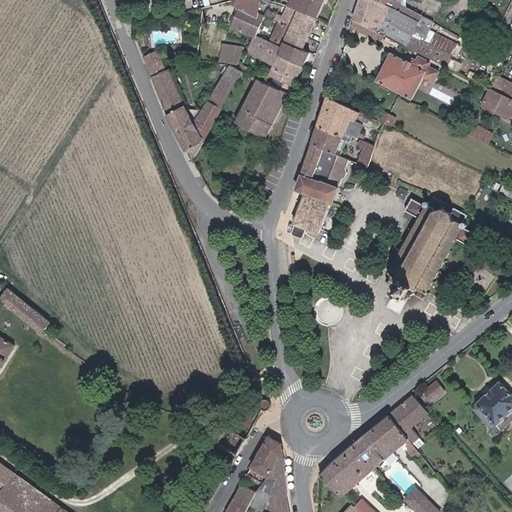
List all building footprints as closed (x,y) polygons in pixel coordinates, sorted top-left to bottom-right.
[(260,0),(235,0),(235,1),(236,4),(242,7),(258,15),(260,0)] [(286,28),(278,45),(286,49),(282,56),(303,67),(309,56),(302,52),(327,0),(291,0),(290,2),(285,14),(295,19),(290,29),(286,28)] [(361,0),(354,20),(385,35),(397,41),(444,64),(446,65),(452,55),(451,54),(458,42),(430,28),(434,20),(395,0),(361,0)] [(254,39),(256,35),(264,19),(264,17),(258,15),(242,7),(232,28),(254,39)] [(381,41),(385,35),(354,20),(352,27),(381,41)] [(254,39),(240,68),(244,70),(258,78),(262,70),(260,69),(256,66),(261,55),(268,41),(256,35),(254,39)] [(292,86),(303,67),(282,56),(286,49),(278,45),(272,43),(268,41),(261,55),(266,57),(276,62),(270,74),(292,86)] [(240,53),(241,46),(224,44),(223,51),(240,53)] [(239,63),(240,53),(223,51),(222,60),(239,63)] [(411,62),(392,53),(379,81),(412,97),(424,75),(435,81),(442,68),(419,56),(417,60),(413,58),(411,62)] [(167,69),(162,58),(147,64),(152,75),(167,69)] [(231,63),(194,123),(189,111),(169,68),(167,69),(152,75),(165,107),(187,149),(192,161),(204,141),(217,118),(244,70),(240,68),(231,63)] [(511,78),(503,74),(497,86),(511,93),(511,78)] [(289,93),(260,79),(237,125),(253,135),(263,141),(282,106),(289,93)] [(511,114),(511,98),(491,88),(483,105),(510,118),(511,114)] [(344,136),(346,133),(351,119),(357,121),(360,112),(328,96),(319,124),(344,136)] [(391,112),(387,110),(381,122),(385,124),(391,112)] [(397,116),(391,112),(385,124),(392,127),(397,116)] [(352,135),(346,133),(344,136),(319,124),(312,144),(337,155),(343,139),(349,142),(352,135)] [(497,133),(480,124),(476,132),(474,136),(491,144),(497,133)] [(366,142),(376,147),(382,133),(372,129),(366,142)] [(349,142),(343,139),(337,155),(343,157),(349,142)] [(368,168),(375,151),(376,147),(366,142),(363,141),(361,147),(364,148),(363,152),(365,154),(361,164),(365,166),(368,168)] [(337,155),(312,144),(301,175),(337,189),(338,186),(341,187),(346,176),(349,175),(351,171),(350,168),(353,161),(343,157),(337,155)] [(384,155),(375,151),(368,168),(383,174),(387,163),(382,161),(384,155)] [(337,189),(301,175),(296,190),(304,194),(293,224),(290,222),(287,228),(292,229),(292,232),(293,234),(295,235),(298,236),(301,237),(304,237),(307,230),(318,234),(321,228),(322,229),(334,201),(333,200),(337,189)] [(511,188),(503,184),(501,187),(504,189),(503,193),(511,197),(511,188)] [(408,190),(402,187),(398,194),(404,197),(408,190)] [(438,196),(436,196),(436,197),(434,196),(433,198),(435,199),(432,203),(430,202),(429,203),(428,202),(427,205),(416,199),(417,197),(415,197),(414,198),(413,197),(413,199),(414,200),(409,209),(408,209),(407,210),(408,211),(407,212),(409,213),(410,211),(420,217),(419,219),(420,220),(415,228),(414,228),(413,230),(414,232),(410,238),(409,238),(408,240),(408,241),(404,249),(402,249),(401,251),(402,252),(399,258),(397,258),(396,261),(397,262),(393,270),(391,270),(390,272),(391,272),(391,274),(393,275),(394,274),(402,278),(401,280),(403,281),(402,283),(400,282),(398,286),(402,288),(401,290),(397,288),(396,291),(397,292),(396,294),(411,302),(412,300),(414,301),(416,298),(413,297),(414,295),(417,296),(419,292),(418,291),(419,289),(421,290),(422,289),(427,291),(426,293),(429,295),(430,293),(432,294),(433,292),(432,291),(436,284),(437,283),(438,282),(438,280),(441,274),(443,273),(444,271),(443,269),(448,262),(449,261),(450,260),(450,258),(453,252),(455,252),(456,251),(455,249),(460,241),(461,241),(462,240),(471,245),(470,246),(472,247),(473,246),(474,246),(475,245),(475,244),(480,236),(481,234),(480,234),(480,232),(479,231),(478,232),(468,227),(470,225),(468,224),(469,223),(467,222),(470,217),(471,218),(472,217),(471,216),(471,215),(469,214),(465,213),(466,212),(463,210),(462,211),(458,208),(458,207),(455,206),(454,207),(450,204),(450,203),(448,202),(447,203),(443,201),(444,199),(442,198),(441,200),(437,198),(438,196)] [(7,287),(0,295),(0,300),(41,332),(50,320),(7,287)] [(0,368),(14,347),(0,337),(0,368)] [(444,391),(436,382),(422,393),(424,396),(422,398),(426,404),(429,402),(431,403),(444,391)] [(471,415),(488,434),(494,428),(496,429),(511,414),(511,392),(502,382),(476,407),(477,409),(471,415)] [(144,397),(140,395),(139,395),(135,398),(134,402),(136,406),(139,408),(144,407),(146,402),(144,397)] [(391,417),(412,442),(419,434),(413,426),(430,412),(415,395),(391,417)] [(417,448),(412,442),(391,417),(376,430),(395,451),(406,442),(414,451),(417,448)] [(248,438),(227,427),(217,443),(238,455),(248,438)] [(376,430),(357,447),(376,467),(395,451),(376,430)] [(260,470),(268,474),(276,462),(283,462),(281,441),(269,434),(248,470),(256,474),(260,470)] [(376,467),(357,447),(325,478),(344,495),(376,467)] [(73,511),(58,501),(0,460),(0,491),(0,492),(0,511),(73,511)] [(286,491),(283,462),(276,462),(268,474),(265,480),(274,485),(271,495),(286,491)] [(234,493),(251,502),(258,491),(247,485),(251,480),(244,476),(234,493)] [(441,511),(417,488),(406,498),(411,503),(420,494),(426,500),(417,509),(419,511),(441,511)] [(277,505),(287,501),(286,491),(271,495),(272,496),(272,499),(277,505)] [(231,511),(244,511),(251,502),(234,493),(225,508),(231,511)] [(426,500),(420,494),(411,503),(417,509),(426,500)] [(268,511),(288,511),(287,501),(277,505),(272,499),(271,505),(268,511)] [(377,511),(365,500),(357,507),(362,511),(377,511)]
